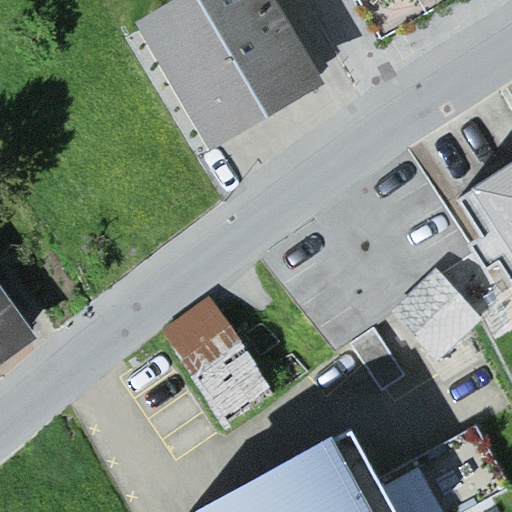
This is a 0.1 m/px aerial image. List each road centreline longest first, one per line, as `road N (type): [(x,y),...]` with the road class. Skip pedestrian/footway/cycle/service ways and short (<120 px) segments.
road 1 (residential): [(0,417),(222,241),(379,128),(511,47)]
road 2 (unknown): [(107,332),(212,511)]
